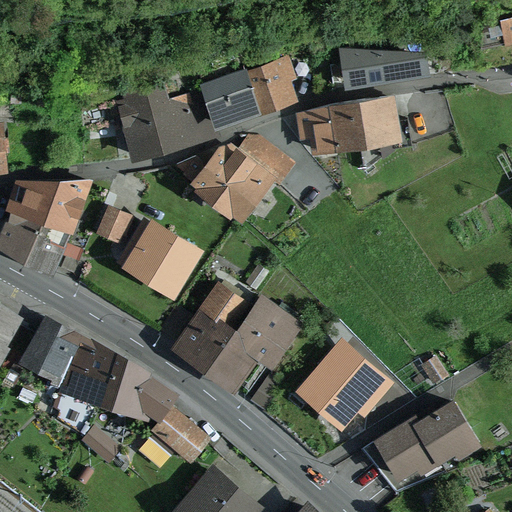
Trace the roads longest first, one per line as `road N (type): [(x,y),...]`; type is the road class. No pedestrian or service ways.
road 1 (residential): [(0,178),(168,158),(328,95),(511,66)]
road 2 (primary): [(0,263),(147,349),(304,476)]
road 3 (residential): [(304,476),(511,349)]
